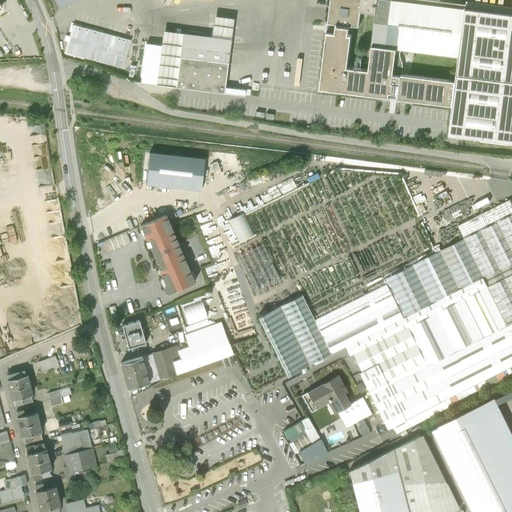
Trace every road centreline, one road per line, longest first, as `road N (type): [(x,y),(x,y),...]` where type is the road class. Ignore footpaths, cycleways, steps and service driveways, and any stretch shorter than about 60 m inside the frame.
road 1 (tertiary): [(29,0),(52,62),(84,267),(150,511)]
road 2 (unknown): [(21,183),(47,305)]
